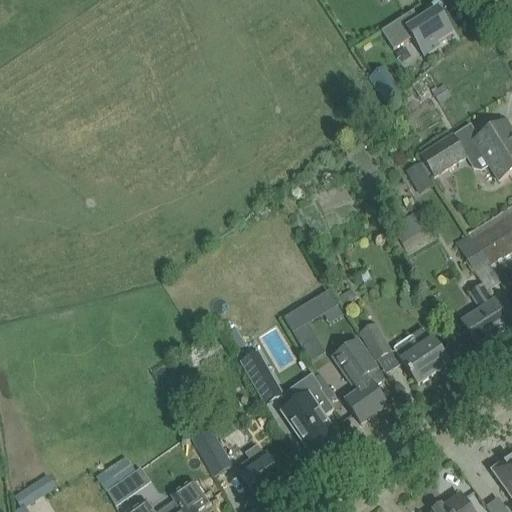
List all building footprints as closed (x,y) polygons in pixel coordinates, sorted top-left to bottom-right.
[(438,45),(453,35),(438,12),(420,23),(413,13),(382,33),(394,52),(413,40),(425,58),(440,48),(438,45)] [(401,93),(393,81),(382,88),(374,76),(368,79),(384,104),(401,93)] [(480,139),(474,143),(490,169),(499,183),(511,174),(511,131),(506,123),(489,133),(480,139)] [(453,138),(421,158),(434,179),(443,195),(448,192),(439,176),(466,159),(461,151),(453,138)] [(414,187),(428,179),(421,167),(407,176),(414,187)] [(511,208),(469,236),(469,237),(488,267),(511,251),(511,208)] [(419,212),(391,228),(402,248),(430,233),(419,212)] [(469,237),(458,244),(462,250),(476,275),(488,267),(469,237)] [(510,328),(499,311),(495,304),(494,305),(483,287),(470,295),(482,313),(463,325),(478,348),(510,328)] [(302,348),(309,342),(319,334),(300,309),(283,323),(302,348)] [(376,363),(391,354),(376,328),(361,337),(376,363)] [(449,366),(438,350),(424,330),(412,338),(393,350),(402,364),(418,387),(449,366)] [(361,427),(388,408),(372,386),(368,379),(379,372),(359,342),(331,361),(356,397),(346,404),(350,410),(361,427)] [(241,367),(255,391),(265,408),(282,398),(258,356),(241,367)] [(335,413),(334,412),(333,410),(321,392),(310,399),(309,397),(284,413),(313,459),(338,442),(324,420),(335,413)] [(208,430),(193,439),(215,477),(230,468),(208,430)] [(250,462),(237,471),(245,482),(256,499),(283,480),(271,464),(269,461),(267,462),(257,448),(246,456),(250,462)] [(511,458),(492,473),(511,500),(508,502),(510,506),(511,504),(511,458)] [(25,510),(56,490),(48,477),(14,499),(21,510),(24,508),(25,510)] [(198,511),(209,505),(200,492),(191,481),(170,497),(174,503),(162,511),(153,511),(146,502),(132,511),(198,511)] [(470,511),(460,497),(443,509),(442,506),(440,507),(434,511),(433,511),(470,511)] [(509,511),(501,499),(488,508),(490,511),(509,511)]
